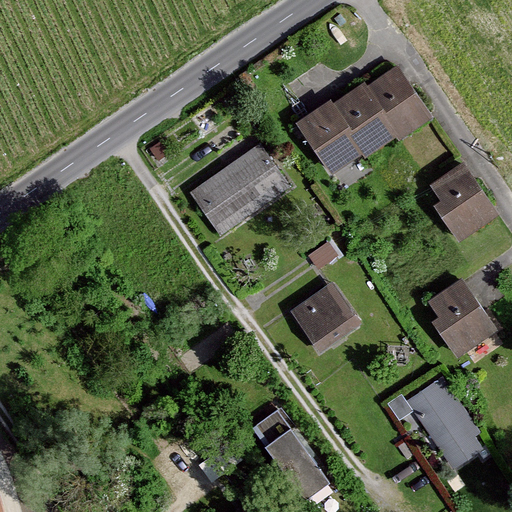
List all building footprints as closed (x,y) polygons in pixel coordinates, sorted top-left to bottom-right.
[(331,102),(300,124),(332,169),(361,150),(365,155),(395,134),(398,139),(429,117),(397,71),(368,91),(364,86),(334,107),(331,102)] [(261,150),(196,194),(222,231),(286,187),(261,150)] [(463,167),(434,187),(444,202),(437,207),(459,239),(495,215),(463,167)] [(330,281),(291,309),(319,348),(358,320),(330,281)] [(461,282),(432,303),(443,319),(437,324),(459,355),(495,330),(461,282)] [(404,389),(389,399),(401,418),(412,411),(454,473),(493,446),(445,376),(411,399),(404,389)] [(286,404),(258,421),(307,498),(335,481),(286,404)] [(263,511),(256,502),(241,511),(263,511)]
